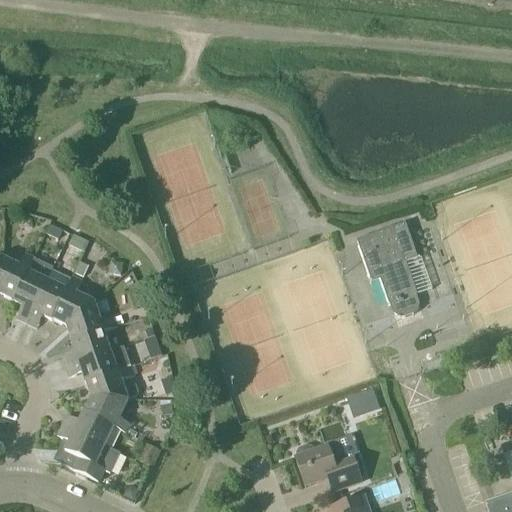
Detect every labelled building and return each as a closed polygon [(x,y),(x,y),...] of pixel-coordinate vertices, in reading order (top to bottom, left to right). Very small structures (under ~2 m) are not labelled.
[(418,312),(418,311),(419,306),(416,297),(417,296),(406,264),(417,260),(405,225),(356,242),(370,282),(379,279),(388,306),(389,306),(393,316),(398,319),(404,320),(413,317),(418,312)] [(19,268),(0,259),(0,267),(0,296),(12,303),(34,260),(25,256),(19,268)] [(16,321),(26,326),(47,283),(53,270),(34,260),(12,303),(22,308),(16,321)] [(52,322),(66,329),(94,305),(75,296),(81,283),(72,279),(66,292),(52,322)] [(52,322),(66,292),(47,283),(26,326),(36,331),(42,318),(52,322)] [(66,329),(71,344),(103,334),(117,329),(113,320),(100,324),(94,305),(66,329)] [(65,369),(110,354),(103,334),(71,344),(74,354),(61,359),(65,369)] [(133,374),(161,368),(155,338),(126,344),(133,374)] [(82,376),(85,385),(131,369),(123,349),(110,354),(65,369),(69,380),(82,376)] [(130,386),(123,388),(121,383),(134,378),(131,369),(85,385),(85,386),(86,386),(91,400),(128,402),(135,400),(139,396),(136,388),(130,386)] [(119,421),(128,402),(91,400),(84,414),(83,415),(113,430),(127,436),(131,427),(119,421)] [(105,449),(113,430),(83,415),(79,424),(67,418),(62,428),(105,449)] [(511,426),(502,429),(506,440),(511,437),(511,426)] [(120,456),(105,449),(62,428),(57,438),(69,444),(64,454),(79,461),(73,473),(98,485),(104,473),(110,476),(120,456)] [(361,485),(360,482),(353,462),(347,464),(340,442),(327,446),(329,449),(313,455),(312,450),(307,448),(299,451),(296,455),(298,460),(295,461),(305,489),(328,482),(332,495),(361,485)] [(511,511),(511,444),(500,448),(511,482),(511,495),(485,505),(487,511),(511,511)] [(367,511),(363,498),(329,510),(329,511),(367,511)]
